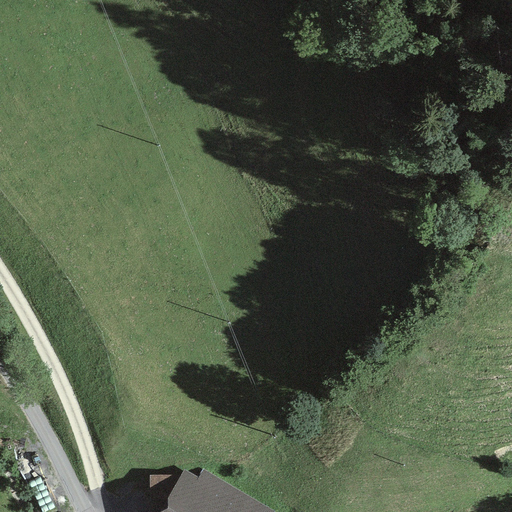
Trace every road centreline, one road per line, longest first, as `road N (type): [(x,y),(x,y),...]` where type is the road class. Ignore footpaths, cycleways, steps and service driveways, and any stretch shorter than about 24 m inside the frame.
road 1 (track): [(108,511),(69,398),(0,271)]
road 2 (unclassified): [(0,358),(44,425),(84,511)]
